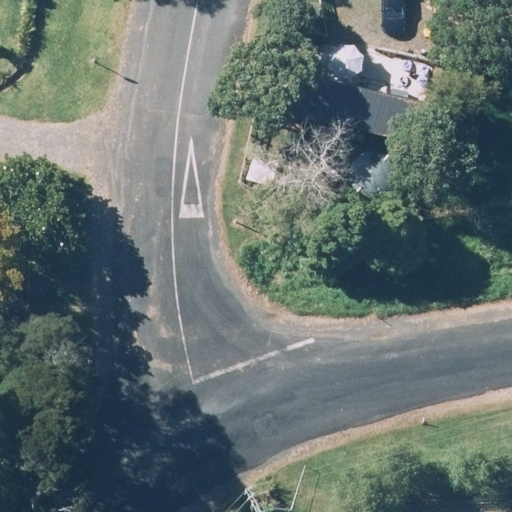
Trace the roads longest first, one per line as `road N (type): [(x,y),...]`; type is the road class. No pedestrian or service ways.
road 1 (residential): [(190,0),(174,155),(176,312),(191,384),(221,441)]
road 2 (unclassified): [(511,352),(345,391),(221,441)]
road 3 (unclassified): [(221,441),(114,511)]
